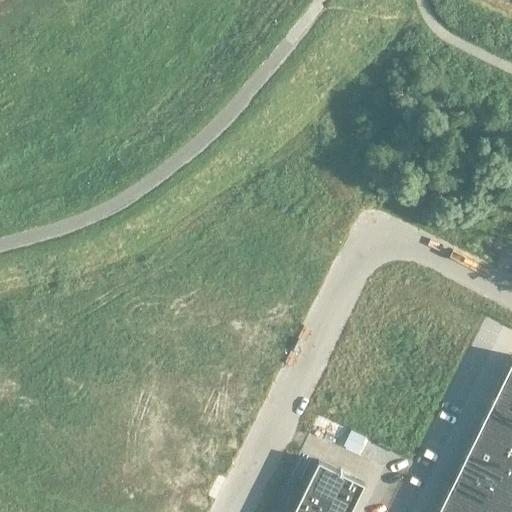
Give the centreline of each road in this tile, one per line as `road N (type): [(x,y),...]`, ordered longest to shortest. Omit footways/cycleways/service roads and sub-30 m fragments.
road 1 (unclassified): [(511,302),(369,234),(234,511)]
road 2 (unknown): [(419,511),(503,340)]
